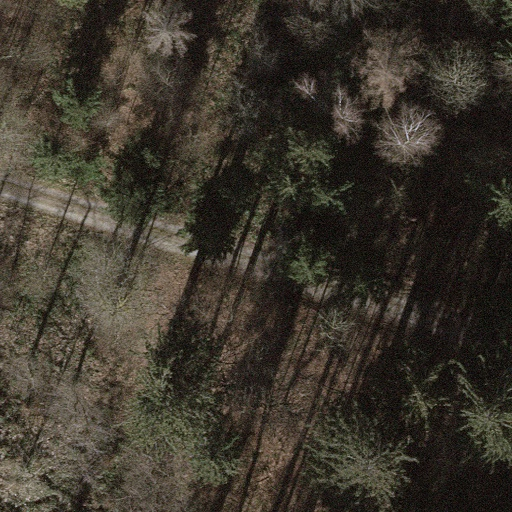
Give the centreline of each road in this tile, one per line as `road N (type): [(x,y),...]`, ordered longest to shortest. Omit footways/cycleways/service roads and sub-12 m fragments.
road 1 (track): [(0,178),(511,320)]
road 2 (motorway): [(511,323),(0,405)]
